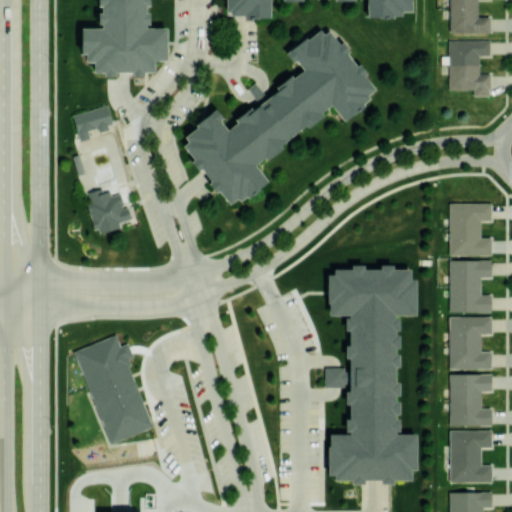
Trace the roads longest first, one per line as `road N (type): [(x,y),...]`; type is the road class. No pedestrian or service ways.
road 1 (residential): [(505,141),(432,143),(367,165),(247,254),(193,275),(39,282)]
road 2 (residential): [(205,294),(281,256),(388,176),(437,162),(506,160)]
road 3 (secondary): [(3,0),(2,308)]
road 4 (secondary): [(39,308),(38,0)]
road 5 (residential): [(256,511),(251,462),(201,272)]
road 6 (residential): [(183,278),(242,511)]
road 7 (secondary): [(2,308),(7,511)]
road 8 (secondary): [(40,511),(39,308)]
road 9 (residential): [(2,308),(136,308),(191,299)]
